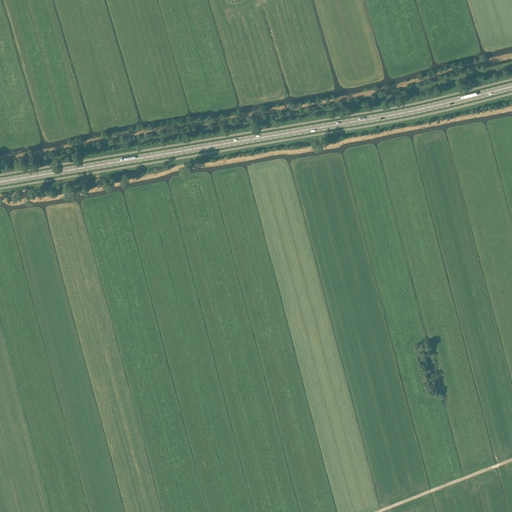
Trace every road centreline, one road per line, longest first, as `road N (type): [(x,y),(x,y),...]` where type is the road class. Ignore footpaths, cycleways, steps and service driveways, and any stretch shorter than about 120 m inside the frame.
road 1 (primary): [(0,182),(511,86)]
road 2 (track): [(376,511),(511,460)]
